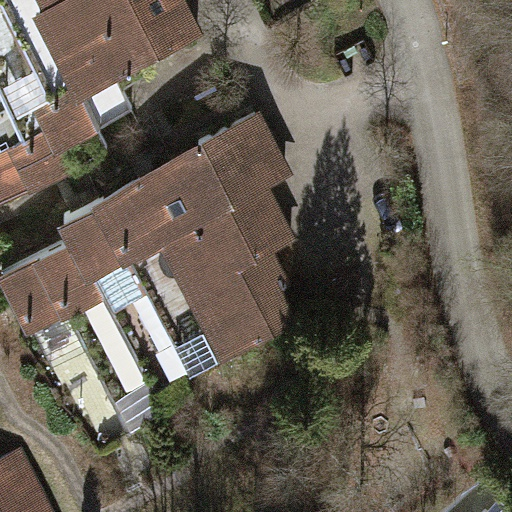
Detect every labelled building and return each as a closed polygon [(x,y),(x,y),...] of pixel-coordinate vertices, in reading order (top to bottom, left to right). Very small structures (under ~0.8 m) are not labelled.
[(96,121),(35,0),(0,0),(0,17),(72,161),(108,144),(96,121)] [(35,0),(96,121),(133,103),(117,71),(81,0),(35,0)] [(139,58),(109,0),(81,0),(117,71),(139,58)] [(109,0),(139,58),(198,29),(182,0),(109,0)] [(318,0),(255,0),(268,25),(318,0)] [(0,196),(72,161),(0,17),(0,196)] [(209,157),(183,170),(265,333),(291,320),(276,290),(286,285),(269,250),(292,238),(263,181),(286,169),(257,111),(200,139),(209,157)] [(176,157),(140,175),(229,352),(265,333),(183,170),(176,157)] [(140,175),(103,193),(192,370),(229,352),(140,175)] [(77,234),(4,270),(33,328),(70,309),(130,428),(171,407),(160,386),(192,370),(103,193),(65,212),(77,234)] [(47,511),(16,450),(0,457),(0,511),(47,511)]
